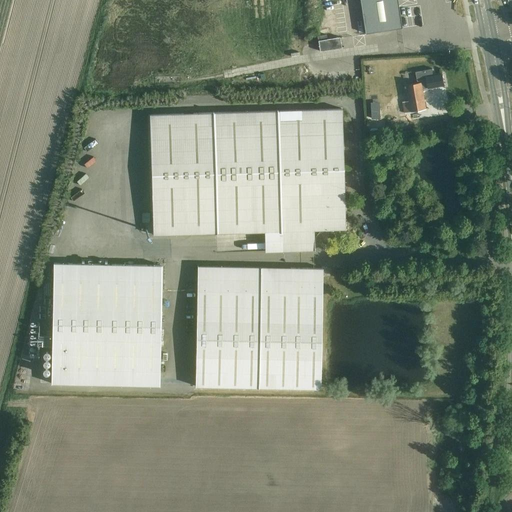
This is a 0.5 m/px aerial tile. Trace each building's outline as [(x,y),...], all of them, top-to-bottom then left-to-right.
[(361,0),(366,34),(402,28),(397,0),(361,0)] [(326,34),(317,36),(318,41),(320,51),(341,48),(340,37),(336,38),(327,39),(326,34)] [(410,101),(403,102),(403,103),(405,113),(426,109),(423,89),(445,85),(442,74),(433,76),(431,69),(416,72),(418,83),(407,85),(410,101)] [(110,105),(102,106),(103,114),(112,113),(110,105)] [(265,251),(281,251),(314,250),(314,230),(345,229),(341,109),(149,115),(153,235),(264,231),(265,251)] [(133,154),(133,134),(119,133),(118,153),(133,154)] [(128,166),(128,153),(116,153),(116,166),(128,166)] [(53,263),(51,383),(159,386),(161,265),(53,263)] [(195,386),(310,388),(320,389),(322,269),(197,266),(195,386)]
